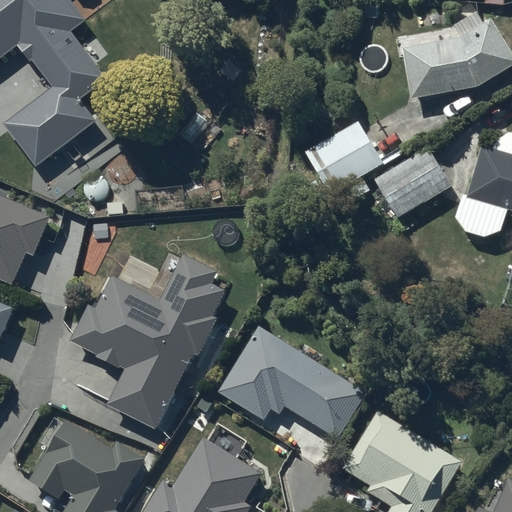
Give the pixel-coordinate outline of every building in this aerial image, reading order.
[(0,0),(0,64),(23,47),(56,90),(7,128),(40,170),(99,125),(82,102),(109,81),(73,35),(90,21),(73,0),(0,0)] [(463,42),(406,51),(415,103),(481,91),(511,70),(511,50),(494,21),(481,29),(474,17),(455,29),(463,42)] [(357,126),(307,157),(334,199),(384,168),(357,126)] [(429,148),(376,183),(401,221),(454,186),(429,148)] [(511,160),(485,153),(470,205),(511,216),(511,160)] [(8,194),(0,190),(0,281),(13,287),(27,255),(35,258),(52,219),(6,199),(8,194)] [(220,275),(186,258),(163,305),(115,281),(98,313),(91,310),(73,345),(128,373),(111,407),(159,431),(196,356),(201,358),(219,323),(215,321),(229,293),(214,286),(220,275)] [(0,343),(14,312),(0,305),(0,343)] [(376,385),(268,318),(221,395),(266,423),(273,412),(282,418),(287,409),(340,442),(376,385)] [(462,465),(378,414),(344,472),(371,488),(368,494),(394,510),(393,511),(438,511),(443,505),(439,503),(462,465)] [(113,451),(68,426),(33,486),(62,502),(67,492),(77,498),(68,511),(117,511),(147,460),(118,443),(113,451)] [(511,511),(511,483),(511,482),(497,511),(484,511),(482,511),(481,511),(511,511)]
